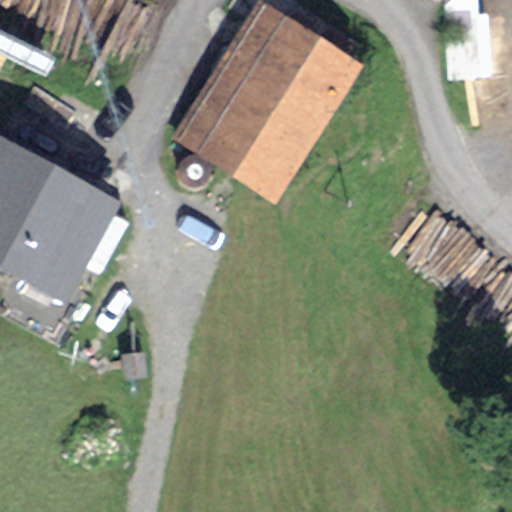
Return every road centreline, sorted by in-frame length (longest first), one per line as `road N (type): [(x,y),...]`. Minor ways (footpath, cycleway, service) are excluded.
road 1 (track): [(202,0),(167,52),(143,137),(169,342),(146,511)]
road 2 (track): [(511,233),(469,197),(443,146),(412,39),(376,0)]
